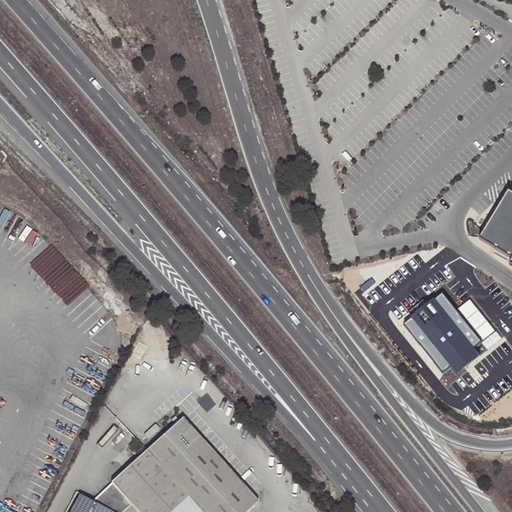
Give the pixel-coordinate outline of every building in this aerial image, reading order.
[(511,193),(509,191),(479,240),(511,259),(511,261),(510,265),(511,266),(511,193)] [(487,301),(434,313),(438,331),(491,319),(487,301)] [(412,323),(396,326),(401,345),(417,341),(412,323)] [(469,388),(436,359),(421,376),(454,404),(469,388)] [(114,511),(248,511),(259,502),(183,418),(179,421),(175,425),(146,451),(112,482),(113,483),(94,501),(114,511)] [(110,511),(79,495),(69,511),(110,511)]
